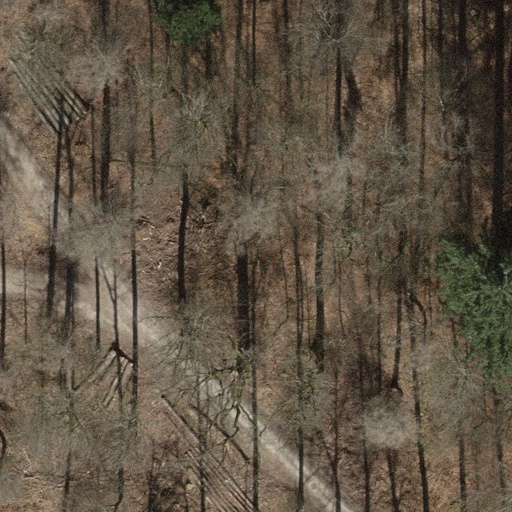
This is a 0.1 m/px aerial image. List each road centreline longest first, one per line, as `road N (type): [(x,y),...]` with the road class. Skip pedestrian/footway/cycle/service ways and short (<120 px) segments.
road 1 (track): [(0,84),(140,265),(410,511)]
road 2 (track): [(0,249),(140,265)]
